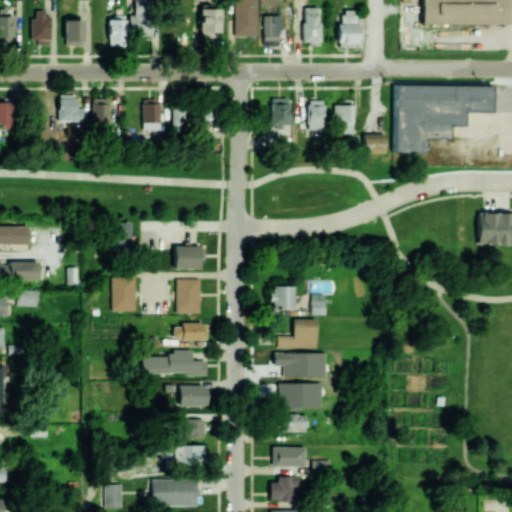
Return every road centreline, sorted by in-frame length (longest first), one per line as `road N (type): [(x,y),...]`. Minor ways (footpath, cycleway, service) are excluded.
road 1 (residential): [(236,511),(236,72)]
road 2 (residential): [(511,181),(426,186),(327,224),(236,227)]
road 3 (residential): [(236,72),(511,69)]
road 4 (residential): [(0,72),(236,72)]
